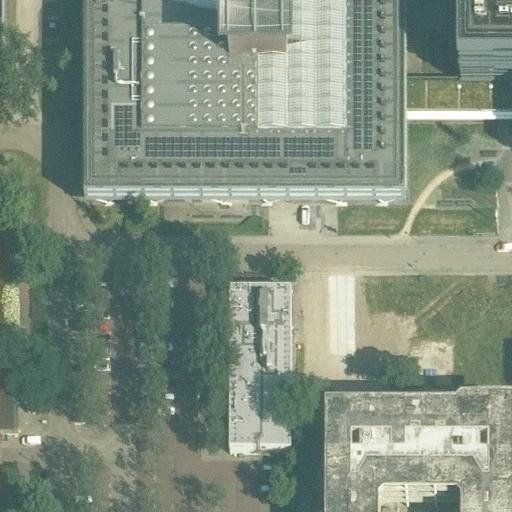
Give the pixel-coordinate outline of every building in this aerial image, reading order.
[(406,206),(406,112),(406,96),(395,95),(396,85),(406,85),(405,0),(115,0),(115,8),(85,1),(85,206),(85,207),(104,207),(338,207),(405,207),(406,206)] [(478,113),(480,113),(483,114),(485,114),(488,116),(489,116),(490,116),(491,116),(494,115),(496,114),(497,114),(506,113),(506,115),(507,116),(507,118),(508,119),(510,120),(511,120),(511,0),(459,0),(460,85),(406,85),(396,85),(395,95),(406,96),(406,112),(415,112),(417,112),(419,113),(421,113),(424,115),(425,116),(426,116),(427,115),(429,115),(430,113),(432,113),(433,112),(434,113),(435,113),(436,114),(438,115),(440,116),(442,117),(444,117),(446,117),(449,117),(451,116),(453,115),(455,112),(457,111),(458,111),(459,111),(460,111),(461,112),(462,113),(463,115),(464,116),(465,117),(466,118),(468,118),(469,118),(476,113),(478,113)] [(293,454),(292,291),(231,291),(231,454),(293,454)] [(511,299),(462,299),(462,398),(486,398),(486,410),(511,410),(511,299)] [(357,418),(326,418),(326,455),(326,511),(511,511),(511,417),(457,418),(371,418),(357,418)]
